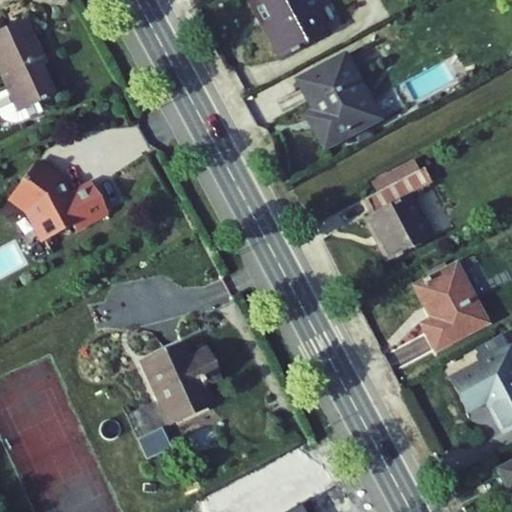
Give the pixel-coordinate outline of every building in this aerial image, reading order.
[(256,0),(288,57),(337,30),(320,0),(256,0)] [(16,55),(0,22),(0,104),(8,101),(27,91),(10,58),(16,55)] [(322,128),(334,151),(377,128),(365,107),(377,100),(356,62),(311,86),(331,123),(322,128)] [(365,107),(377,128),(389,121),(377,100),(365,107)] [(27,161),(10,150),(7,154),(3,151),(0,155),(0,200),(16,229),(50,210),(51,213),(77,198),(61,169),(37,182),(30,169),(24,165),(27,161)] [(367,223),(393,269),(430,248),(417,226),(426,221),(414,200),(438,187),(428,170),(371,203),(379,217),(367,223)] [(417,226),(430,248),(442,241),(430,219),(426,221),(417,226)] [(428,329),(443,357),(497,327),(465,268),(424,290),(441,321),(428,329)] [(178,343),(135,366),(166,425),(207,403),(196,384),(216,373),(202,346),(185,355),(178,343)] [(491,406),(507,435),(511,432),(511,352),(456,383),(474,415),(491,406)] [(146,459),(169,447),(159,427),(136,439),(146,459)] [(303,511),(299,503),(284,511),(303,511)]
